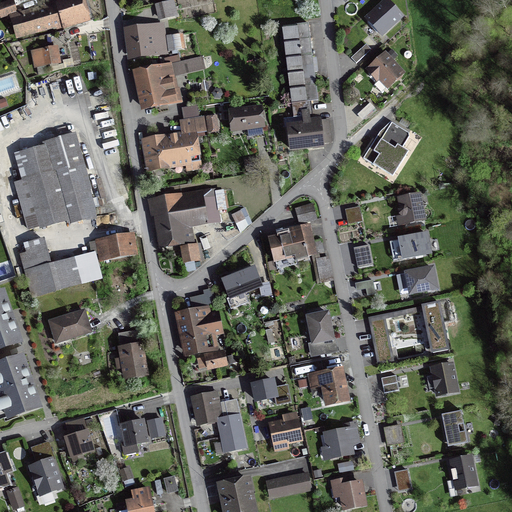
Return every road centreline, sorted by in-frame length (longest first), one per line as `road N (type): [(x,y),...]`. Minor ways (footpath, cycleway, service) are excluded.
road 1 (residential): [(316,179),(387,511)]
road 2 (residential): [(159,295),(111,0)]
road 3 (residential): [(202,511),(159,295)]
road 4 (residential): [(316,179),(206,276),(159,295)]
road 5 (residential): [(323,0),(340,150),(316,179)]
